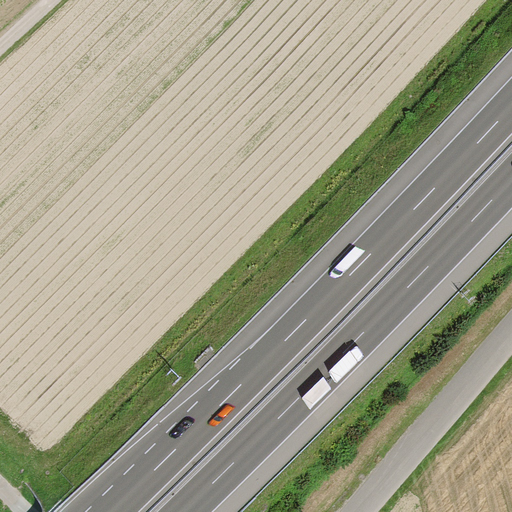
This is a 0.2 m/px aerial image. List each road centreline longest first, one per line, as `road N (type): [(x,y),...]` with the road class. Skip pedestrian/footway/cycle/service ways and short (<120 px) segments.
road 1 (motorway): [(511,106),(111,511)]
road 2 (motorway): [(183,511),(511,179)]
road 3 (unclassified): [(511,330),(358,511)]
